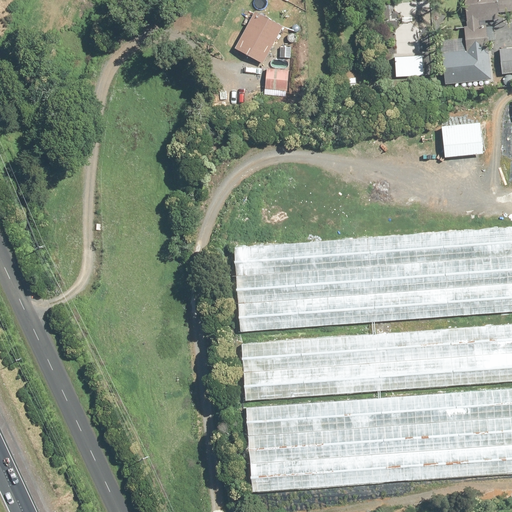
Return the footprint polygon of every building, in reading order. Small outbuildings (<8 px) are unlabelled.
[(441,40),(446,84),(494,80),(491,49),(488,49),(485,20),(499,19),(499,13),(511,11),(511,0),(463,0),(466,26),(463,27),(464,38),(441,40)] [(256,11),(235,48),(262,64),(284,27),(256,11)] [(511,48),(501,50),(503,75),(511,74),(511,48)] [(266,68),(265,90),(287,91),(288,69),(266,68)] [(483,124),(443,126),(444,157),(484,156),(483,124)] [(511,212),(235,233),(242,319),(511,298),(511,212)] [(511,310),(240,331),(245,389),(511,369),(511,310)] [(511,380),(245,402),(251,477),(511,456),(511,380)]
